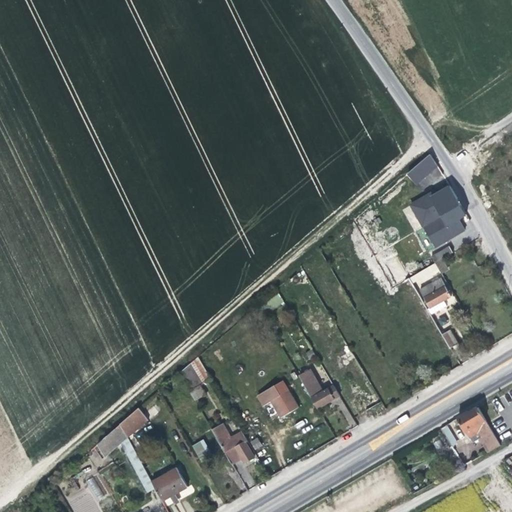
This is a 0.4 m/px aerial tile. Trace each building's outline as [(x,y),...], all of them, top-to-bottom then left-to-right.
[(431,155),(405,171),(415,186),(427,178),(431,185),(445,177),(431,155)] [(392,188),(375,202),(382,211),(399,196),(392,188)] [(460,205),(451,189),(440,196),(442,200),(439,201),(433,204),(422,210),(424,213),(423,213),(424,216),(404,227),(404,226),(382,239),(386,247),(439,217),(460,205)] [(460,205),(439,217),(444,227),(449,225),(451,229),(458,225),(462,224),(459,218),(466,215),(460,205)] [(448,239),(430,250),(437,262),(455,251),(448,239)] [(437,268),(440,273),(447,270),(441,259),(437,262),(434,263),(437,268)] [(434,263),(408,277),(411,283),(437,268),(434,263)] [(441,352),(450,348),(442,334),(430,314),(427,309),(411,283),(408,277),(392,286),(397,294),(395,295),(402,307),(406,305),(410,302),(419,317),(420,317),(441,352)] [(439,277),(418,289),(429,307),(442,299),(450,295),(439,277)] [(275,290),(256,306),(263,317),(282,300),(275,290)] [(352,292),(346,296),(350,302),(356,298),(352,292)] [(429,307),(427,309),(430,314),(441,307),(446,305),(442,299),(429,307)] [(336,328),(330,316),(325,319),(329,326),(331,330),(336,328)] [(450,329),(442,334),(450,348),(458,343),(450,329)] [(360,351),(353,355),(353,356),(362,372),(369,368),(360,351)] [(198,358),(179,374),(189,391),(211,379),(198,358)] [(374,380),(380,389),(387,385),(396,379),(384,358),(380,360),(381,361),(382,363),(372,369),(377,378),(374,379),(374,380)] [(381,361),(369,368),(362,372),(369,383),(374,380),(374,379),(377,378),(372,369),(382,363),(381,361)] [(308,370),(298,376),(318,408),(325,404),(339,395),(333,386),(321,392),(308,370)] [(274,386),(257,396),(263,406),(270,401),(276,411),(281,418),(290,412),(274,386)] [(213,406),(200,411),(215,437),(231,463),(237,459),(240,457),(244,464),(254,458),(245,442),(247,441),(242,432),(232,438),(213,406)] [(482,413),(478,407),(455,420),(463,434),(473,428),(478,436),(488,453),(501,446),(482,413)] [(139,408),(120,425),(127,438),(149,420),(139,408)] [(120,425),(97,445),(104,457),(120,443),(146,492),(154,488),(150,480),(127,438),(120,425)] [(465,467),(442,428),(437,431),(459,470),(465,467)] [(258,437),(251,441),(255,450),(262,446),(258,437)] [(203,438),(194,444),(202,458),(206,455),(211,453),(203,438)] [(176,466),(150,480),(154,488),(161,499),(169,495),(174,492),(187,485),(176,466)] [(101,476),(88,479),(93,499),(106,496),(101,476)] [(174,492),(169,495),(173,502),(175,501),(178,499),(174,492)]
